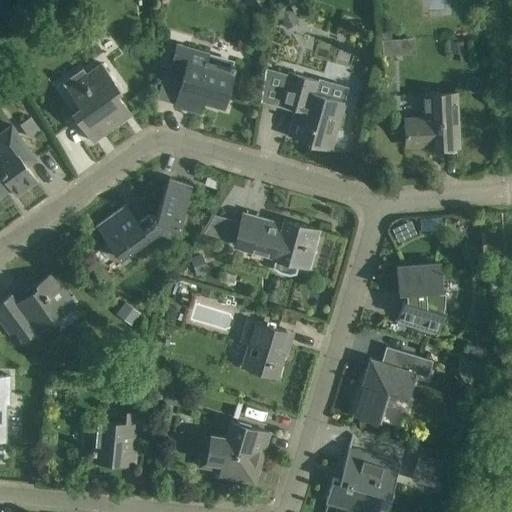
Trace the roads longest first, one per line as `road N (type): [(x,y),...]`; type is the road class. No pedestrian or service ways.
road 1 (residential): [(377,201),(283,511)]
road 2 (residential): [(174,140),(377,201)]
road 3 (residential): [(0,249),(145,146),(174,140)]
road 4 (residential): [(169,511),(0,494)]
road 5 (unclassified): [(377,201),(511,194)]
